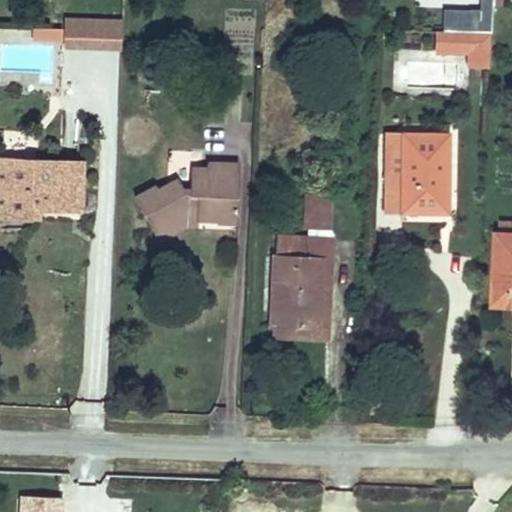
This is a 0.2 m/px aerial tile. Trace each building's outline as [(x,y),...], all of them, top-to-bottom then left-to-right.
[(53,41),(53,30),(37,29),(37,40),(53,41)] [(490,68),(491,32),(436,31),(436,51),(471,52),(470,67),(490,68)] [(403,174),(403,135),(387,134),(386,174),(403,174)] [(440,212),(441,189),(447,190),(448,135),(403,135),(403,174),(386,174),(386,211),(440,212)] [(80,210),(82,163),(7,159),(5,216),(29,217),(29,208),(80,210)] [(188,212),(197,210),(196,218),(198,218),(216,219),(216,221),(237,222),(239,165),(207,164),(207,169),(192,169),(191,190),(185,191),(178,181),(158,191),(156,187),(136,198),(155,234),(188,217),(186,213),(188,212)] [(334,259),(335,237),(332,230),(333,195),(305,194),(303,228),(308,228),(308,236),(307,235),(306,258),(321,259),(318,328),(272,326),(271,337),(328,340),(332,259),(334,259)] [(198,228),(198,218),(196,218),(197,210),(188,212),(186,213),(188,217),(155,234),(159,243),(188,228),(198,228)] [(511,234),(511,221),(500,221),(500,234),(511,234)] [(386,238),(386,226),(376,226),(376,238),(386,238)] [(318,328),(321,259),(306,258),(307,235),(276,234),(272,326),(318,328)] [(511,234),(500,234),(498,234),(495,304),(511,305),(511,234)] [(60,511),(61,499),(23,497),(22,511),(60,511)]
